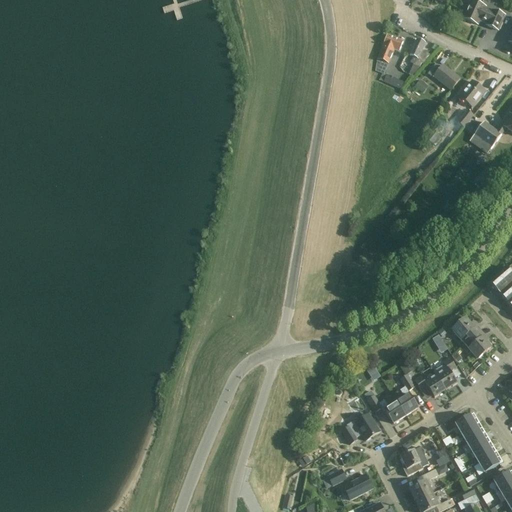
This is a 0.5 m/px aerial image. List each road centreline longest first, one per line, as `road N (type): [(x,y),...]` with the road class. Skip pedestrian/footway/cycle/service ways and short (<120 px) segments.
road 1 (unclassified): [(278,350),(325,89),(324,0)]
road 2 (unclassified): [(278,350),(342,340),(401,316),(451,279),(511,205)]
road 3 (unclassified): [(179,511),(235,376),(278,350)]
road 4 (residential): [(404,511),(376,455),(475,395)]
road 5 (unclassified): [(229,511),(278,350)]
road 6 (residential): [(511,71),(451,45),(399,4)]
